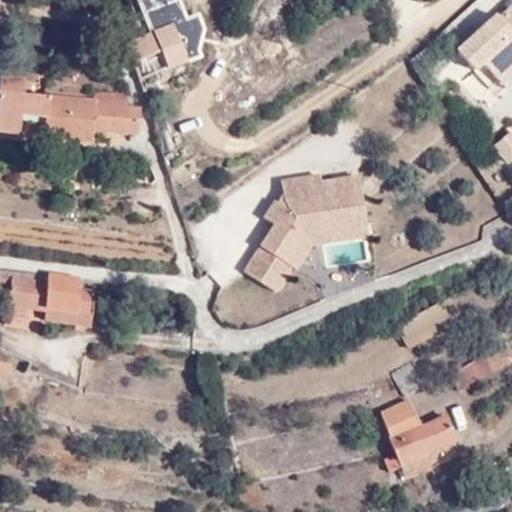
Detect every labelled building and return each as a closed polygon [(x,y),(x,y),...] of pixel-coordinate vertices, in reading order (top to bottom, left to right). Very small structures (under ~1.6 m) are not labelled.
[(511,7),(498,21),(495,17),(458,54),(491,90),(511,69),(511,7)] [(172,30),(125,49),(138,88),(163,77),(169,91),(194,81),(172,30)] [(499,98),(511,85),(511,69),(491,90),(499,98)] [(27,93),(27,82),(1,79),(0,100),(0,131),(25,133),(25,113),(47,114),(46,136),(93,138),(93,128),(138,132),(140,105),(125,105),(126,92),(94,91),(93,98),(27,93)] [(511,163),(511,131),(511,130),(491,149),(508,168),(511,163)] [(296,183),(283,201),(270,219),(280,226),(245,272),(263,284),(280,262),(290,270),(308,248),(308,234),(371,235),(369,188),(333,188),(333,183),(296,183)] [(270,219),(283,201),(275,196),(263,214),(270,219)] [(371,247),(371,235),(308,234),(308,248),(371,247)] [(280,262),(263,284),(273,292),(290,270),(280,262)] [(13,277),(9,292),(6,305),(42,311),(44,307),(54,307),(54,309),(77,313),(78,308),(93,311),(97,285),(85,283),(85,277),(48,272),(46,283),(13,277)] [(13,277),(0,274),(0,290),(9,292),(13,277)] [(452,321),(440,299),(398,321),(410,344),(452,321)] [(457,390),(510,361),(501,346),(449,375),(457,390)] [(388,363),(402,393),(425,384),(411,354),(388,363)] [(417,426),(407,402),(378,414),(405,478),(430,468),(424,454),(453,440),(444,415),(417,426)]
